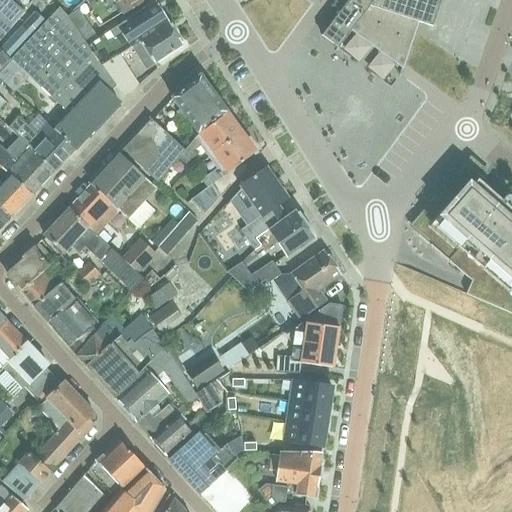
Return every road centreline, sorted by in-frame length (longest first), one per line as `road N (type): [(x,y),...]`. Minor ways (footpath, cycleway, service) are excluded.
road 1 (residential): [(0,256),(171,77),(237,31)]
road 2 (residential): [(348,511),(377,273),(366,226)]
road 3 (residential): [(366,226),(266,73)]
road 4 (residential): [(121,418),(0,286)]
road 5 (residential): [(366,226),(462,126)]
road 6 (residential): [(462,126),(511,2)]
road 7 (residential): [(38,511),(121,418)]
road 8 (residential): [(203,511),(121,418)]
